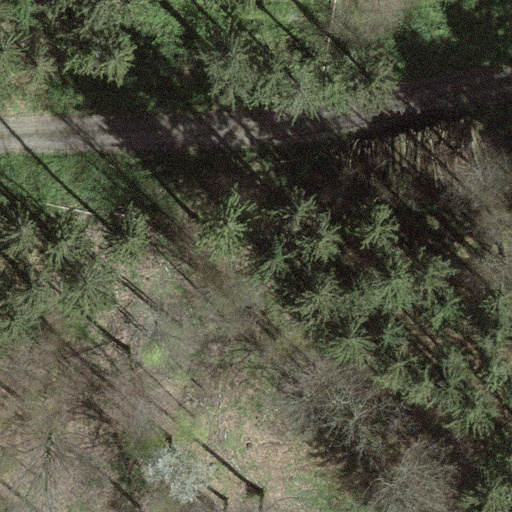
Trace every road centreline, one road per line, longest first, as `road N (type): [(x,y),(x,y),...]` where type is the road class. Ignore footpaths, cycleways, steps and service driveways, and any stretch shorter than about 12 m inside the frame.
road 1 (track): [(0,134),(198,124),(511,86)]
road 2 (track): [(362,0),(511,37)]
